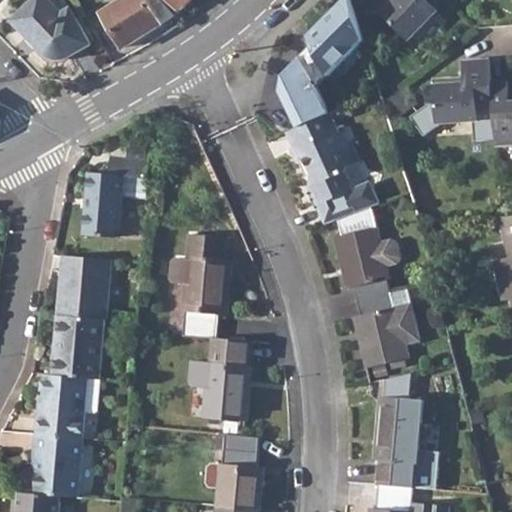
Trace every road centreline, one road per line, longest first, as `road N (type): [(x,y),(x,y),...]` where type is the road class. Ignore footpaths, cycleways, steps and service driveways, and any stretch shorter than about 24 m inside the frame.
road 1 (residential): [(190,53),(283,256),(308,342),(320,394),(317,511)]
road 2 (residential): [(36,141),(44,187),(0,383)]
road 3 (tertiary): [(190,53),(36,141)]
